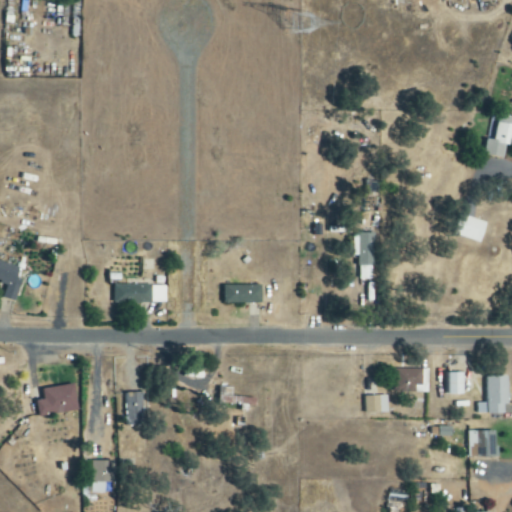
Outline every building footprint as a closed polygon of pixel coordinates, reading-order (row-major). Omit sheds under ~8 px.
[(483,156),(503,158),(505,146),(511,146),(511,116),(497,115),(493,140),(485,139),(483,156)] [(480,244),(487,223),(461,215),(454,235),(480,244)] [(373,234),(353,234),(352,256),(359,256),(358,280),(373,280),(373,234)] [(20,269),(0,261),(0,283),(6,285),(2,297),(14,302),(21,284),(15,282),(20,269)] [(166,303),(165,285),(114,286),(114,305),(166,303)] [(261,286),(224,285),(223,303),(261,304),(261,286)] [(428,370),(393,370),(393,393),(428,394),(428,370)] [(463,374),(446,374),(446,395),(464,395),(463,374)] [(508,377),(486,377),(486,404),(476,403),(476,414),(503,415),(504,405),(507,405),(508,377)] [(78,411),(73,384),(41,390),(43,400),(35,401),(38,418),(78,411)] [(256,399),(232,397),(233,388),(219,387),(217,405),(255,409),(256,399)] [(142,393),(125,394),(126,426),(143,426),(142,393)] [(387,396),(363,397),(364,414),(387,413),(387,396)] [(431,437),(451,437),(451,428),(431,427),(431,437)] [(494,432),(467,432),(467,459),(495,458),(494,432)] [(113,483),(114,461),(91,461),(90,493),(104,494),(104,483),(113,483)] [(405,505),(406,497),(388,495),(387,503),(405,505)]
